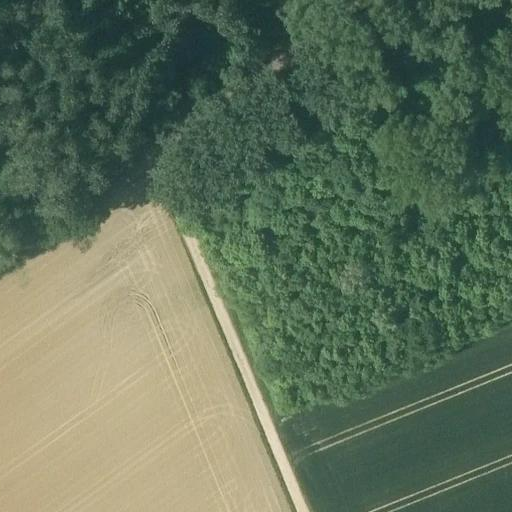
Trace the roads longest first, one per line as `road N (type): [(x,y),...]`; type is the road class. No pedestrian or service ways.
road 1 (track): [(306,511),(165,166),(407,0)]
road 2 (track): [(165,166),(0,281)]
